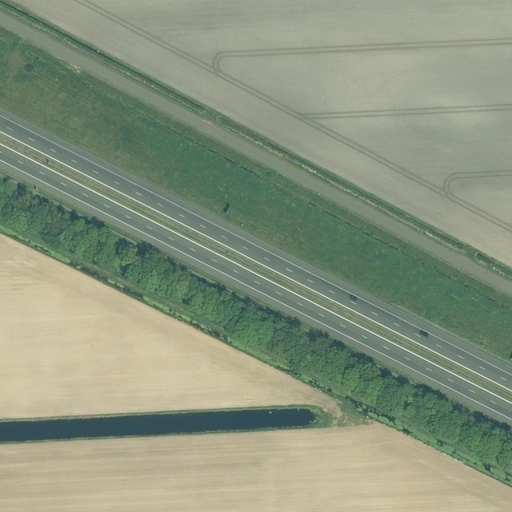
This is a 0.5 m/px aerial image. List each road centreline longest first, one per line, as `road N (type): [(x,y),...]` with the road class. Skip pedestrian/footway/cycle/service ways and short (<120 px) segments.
road 1 (unclassified): [(0,18),(511,290)]
road 2 (motorway): [(0,153),(511,413)]
road 3 (motorway): [(511,381),(0,123)]
